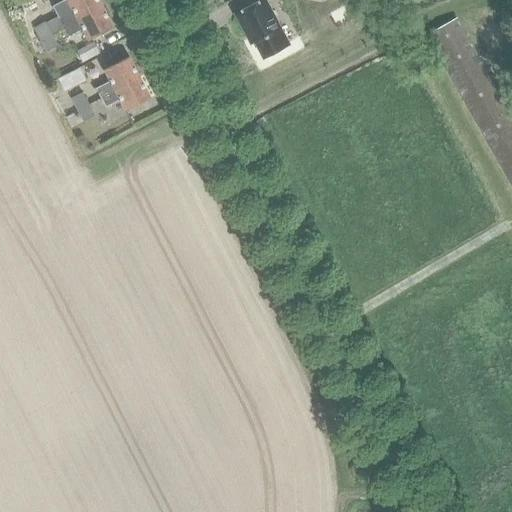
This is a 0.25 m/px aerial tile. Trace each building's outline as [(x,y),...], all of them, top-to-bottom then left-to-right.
[(63,0),(51,6),(62,27),(101,8),(96,0),(63,0)] [(243,34),(247,32),(261,60),(288,46),(263,0),(262,0),(233,16),(243,34)] [(67,37),(83,30),(88,40),(111,28),(101,8),(62,27),(67,37)] [(511,195),(511,118),(456,19),(424,38),(511,195)] [(52,34),(60,29),(56,21),(36,31),(40,40),(52,34)] [(59,47),(52,34),(40,40),(47,53),(59,47)] [(100,98),(138,79),(127,58),(104,70),(110,81),(95,89),(100,98)] [(65,93),(86,83),(79,69),(58,80),(65,93)] [(105,108),(120,101),(125,112),(149,100),(138,79),(100,98),(105,108)] [(88,105),(83,93),(71,99),(77,110),(88,105)] [(95,117),(88,105),(77,110),(84,123),(95,117)]
